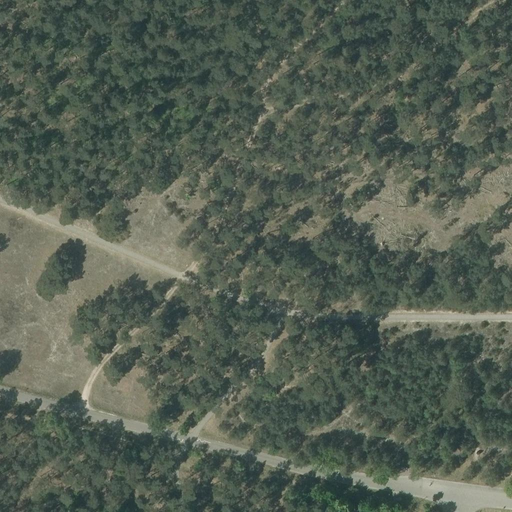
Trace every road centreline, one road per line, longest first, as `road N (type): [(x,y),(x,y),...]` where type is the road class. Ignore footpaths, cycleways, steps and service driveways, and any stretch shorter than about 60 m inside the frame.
road 1 (track): [(79,410),(94,373),(183,277),(220,217),(264,83),(344,0)]
road 2 (unclassified): [(457,494),(187,440),(0,388)]
road 3 (track): [(256,110),(370,85),(414,62)]
